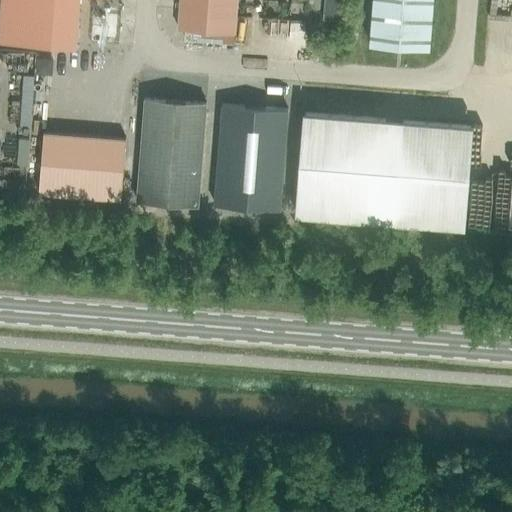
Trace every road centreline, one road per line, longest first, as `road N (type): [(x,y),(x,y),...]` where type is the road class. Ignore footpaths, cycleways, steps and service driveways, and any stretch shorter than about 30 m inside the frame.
road 1 (secondary): [(511,351),(0,312)]
road 2 (unclassified): [(466,0),(458,65),(430,80),(168,59),(146,40),(145,0)]
